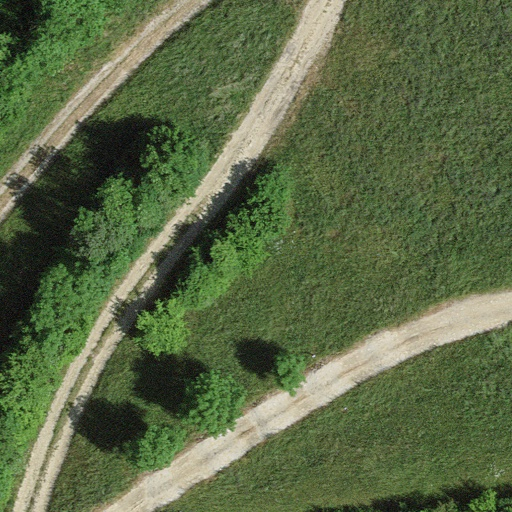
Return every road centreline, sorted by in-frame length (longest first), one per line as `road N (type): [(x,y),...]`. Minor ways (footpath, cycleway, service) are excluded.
road 1 (track): [(326,0),(298,71),(261,129),(131,285),(63,385),(26,511)]
road 2 (track): [(120,511),(365,354),(485,309),(511,307)]
road 3 (track): [(177,0),(0,200)]
